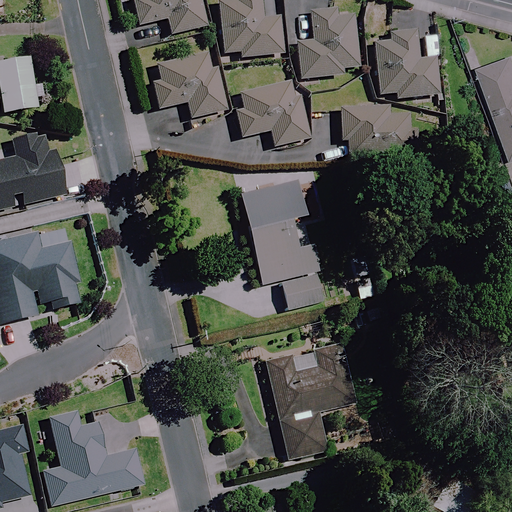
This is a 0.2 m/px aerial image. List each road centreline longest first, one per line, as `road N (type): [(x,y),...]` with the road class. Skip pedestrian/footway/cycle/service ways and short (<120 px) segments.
road 1 (residential): [(152,305),(77,0)]
road 2 (residential): [(200,511),(152,305)]
road 3 (residential): [(0,388),(62,367),(152,305)]
